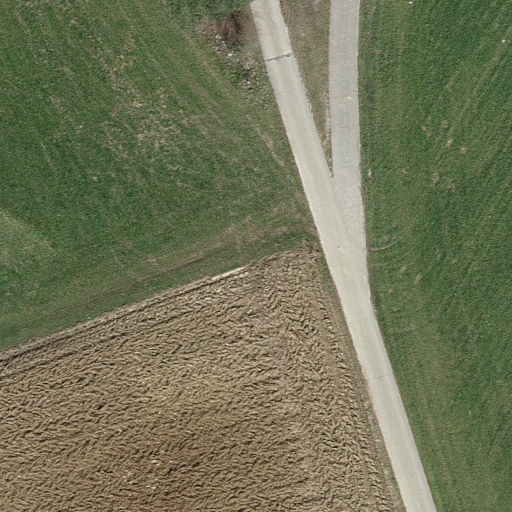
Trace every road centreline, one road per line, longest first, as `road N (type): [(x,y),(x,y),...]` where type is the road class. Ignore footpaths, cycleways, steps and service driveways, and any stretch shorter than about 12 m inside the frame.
road 1 (unclassified): [(418,511),(276,0)]
road 2 (track): [(0,387),(351,275)]
road 3 (track): [(332,209),(341,0)]
